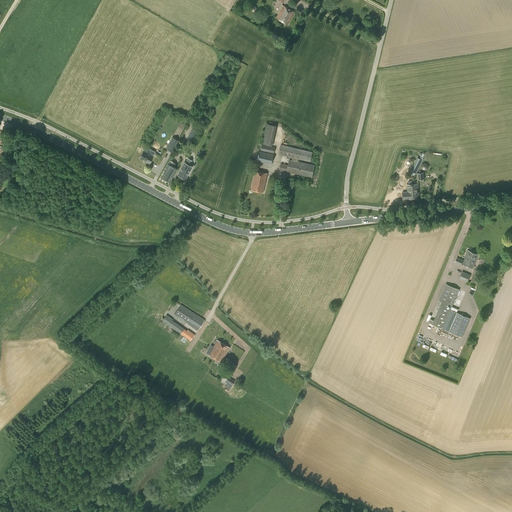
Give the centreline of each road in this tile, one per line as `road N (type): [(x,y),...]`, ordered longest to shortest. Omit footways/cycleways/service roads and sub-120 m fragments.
road 1 (secondary): [(0,117),(230,230),(348,224)]
road 2 (unclassified): [(348,224),(346,179),(391,0)]
road 3 (secondary): [(511,204),(348,224)]
